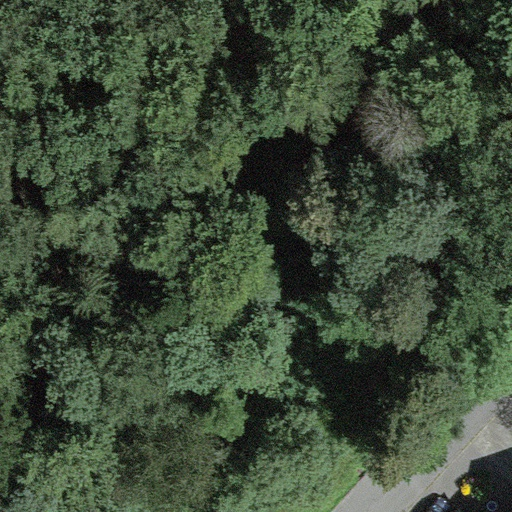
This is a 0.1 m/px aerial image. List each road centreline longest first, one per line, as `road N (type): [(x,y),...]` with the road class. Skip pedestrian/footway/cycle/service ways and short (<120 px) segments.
road 1 (track): [(0,220),(386,0)]
road 2 (residential): [(511,344),(363,511)]
